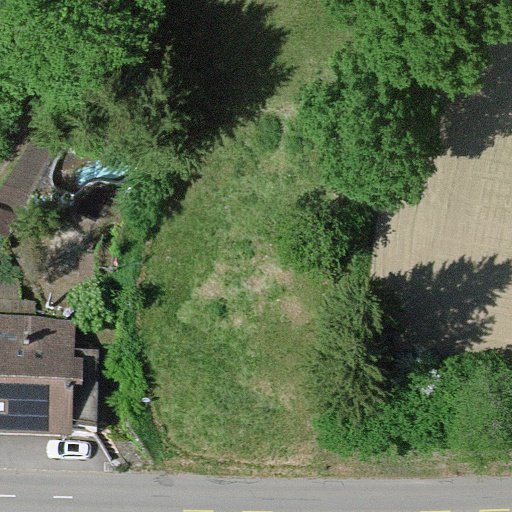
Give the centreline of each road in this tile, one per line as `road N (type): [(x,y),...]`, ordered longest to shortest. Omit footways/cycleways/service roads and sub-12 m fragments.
road 1 (unclassified): [(511,499),(0,495)]
road 2 (track): [(0,149),(87,0)]
